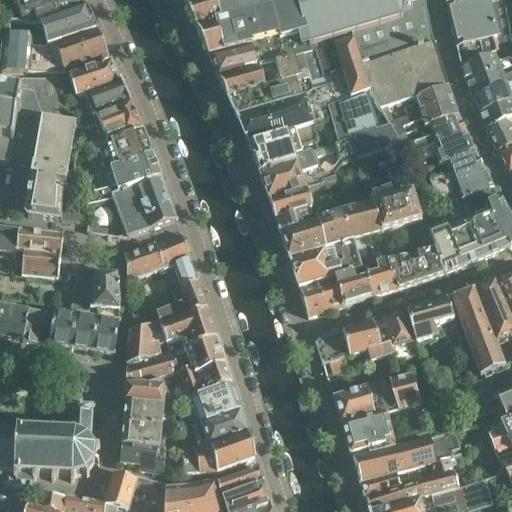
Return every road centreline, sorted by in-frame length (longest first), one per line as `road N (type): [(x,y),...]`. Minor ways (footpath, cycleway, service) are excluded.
road 1 (residential): [(88,0),(190,226),(280,511)]
road 2 (residential): [(299,334),(247,181),(169,0)]
road 3 (residential): [(511,265),(299,334)]
road 4 (residential): [(511,199),(467,112),(434,0)]
road 5 (residential): [(352,511),(299,334)]
road 6 (residential): [(111,440),(117,376),(0,359)]
